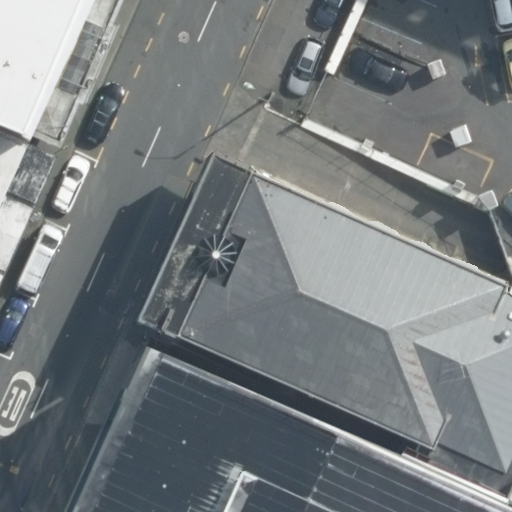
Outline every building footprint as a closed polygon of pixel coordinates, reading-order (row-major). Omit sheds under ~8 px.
[(0,0),(0,162),(23,172),(32,175),(103,0),(0,0)] [(511,511),(511,0),(356,0),(278,177),(511,282),(511,493),(508,502),(511,503),(511,511)] [(226,154),(214,149),(137,319),(150,325),(418,444),(412,458),(508,502),(511,493),(511,293),(510,293),(511,289),(511,282),(278,177),(226,154)] [(0,225),(23,172),(0,162),(0,225)] [(511,511),(511,503),(508,502),(412,458),(145,340),(141,349),(90,464),(68,511),(511,511)] [(131,345),(81,461),(90,464),(141,349),(136,347),(131,345)] [(81,461),(58,511),(68,511),(90,464),(81,461)]
